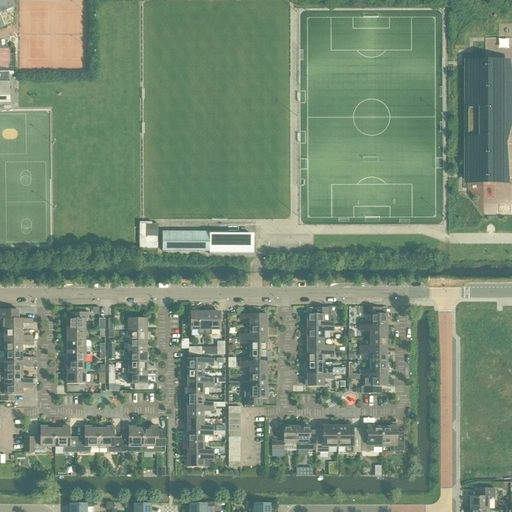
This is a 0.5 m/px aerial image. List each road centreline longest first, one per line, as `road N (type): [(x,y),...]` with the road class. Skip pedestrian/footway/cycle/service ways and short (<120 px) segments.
road 1 (residential): [(45,411),(170,406),(162,292)]
road 2 (residential): [(402,293),(402,411),(286,413)]
road 3 (residential): [(446,511),(445,293)]
road 4 (residential): [(162,292),(287,293)]
road 5 (residential): [(286,413),(287,293)]
